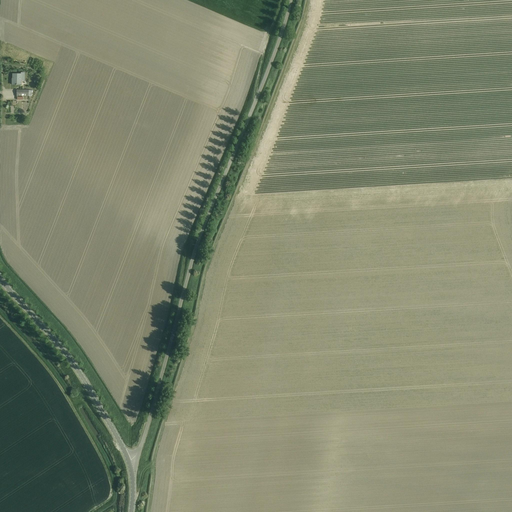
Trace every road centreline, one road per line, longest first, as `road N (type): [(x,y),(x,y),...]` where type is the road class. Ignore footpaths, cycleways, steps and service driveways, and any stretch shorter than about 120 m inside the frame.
road 1 (unclassified): [(129,461),(204,221),(292,0)]
road 2 (tertiary): [(129,461),(76,368),(0,276)]
